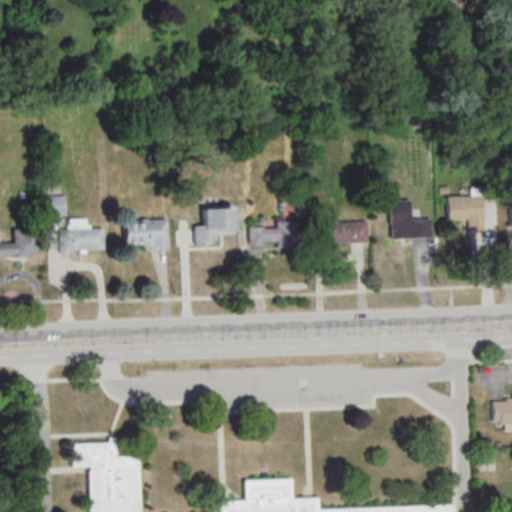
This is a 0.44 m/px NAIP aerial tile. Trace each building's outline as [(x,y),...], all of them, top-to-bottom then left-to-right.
[(481,230),(481,195),(445,195),(445,219),(464,219),(464,230),(481,230)] [(47,215),(65,215),(65,197),(47,197),(47,215)] [(385,201),(406,200),(407,219),(428,218),(428,237),(388,239),(387,225),(386,225),(385,201)] [(199,209),(230,208),(231,234),(213,235),(213,239),(208,239),(209,244),(191,245),(191,225),(200,225),(199,209)] [(121,221),(164,219),(165,247),(140,248),(139,244),(122,245),(121,221)] [(310,223),(364,220),(365,242),(311,245),(310,223)] [(241,224),(295,221),(296,243),(242,246),(241,224)] [(0,241),(0,257),(35,257),(35,227),(12,227),(12,241),(0,241)] [(56,230),(100,228),(101,249),(70,250),(70,252),(57,253),(56,230)] [(511,395),(490,396),(491,424),(511,423),(511,395)] [(450,511),(450,505),(314,509),(314,497),(288,498),(288,478),(240,480),(241,500),(215,501),(215,511),(135,511),(134,456),(112,457),(111,437),(104,437),(105,442),(68,444),(69,467),(86,466),(86,471),(84,471),(85,511),(450,511)]
